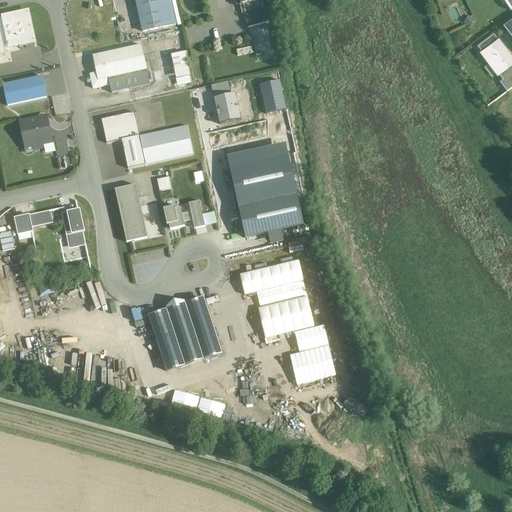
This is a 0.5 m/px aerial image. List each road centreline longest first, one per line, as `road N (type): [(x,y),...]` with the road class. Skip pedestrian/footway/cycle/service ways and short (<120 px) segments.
road 1 (residential): [(54,0),(92,178)]
road 2 (residential): [(175,280),(136,296),(113,281),(92,178)]
